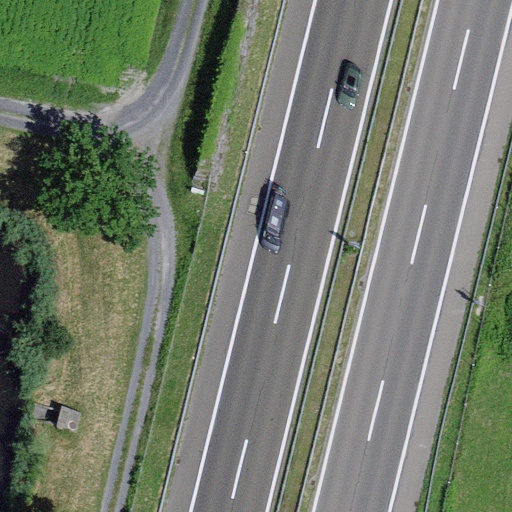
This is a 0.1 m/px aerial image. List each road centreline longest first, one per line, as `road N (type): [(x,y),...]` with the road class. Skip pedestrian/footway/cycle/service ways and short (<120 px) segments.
road 1 (motorway): [(354,0),(230,511)]
road 2 (motorway): [(352,511),(476,0)]
road 3 (track): [(128,511),(177,310),(175,230),(152,122)]
road 4 (track): [(210,0),(185,99),(152,122),(76,121),(0,104)]
